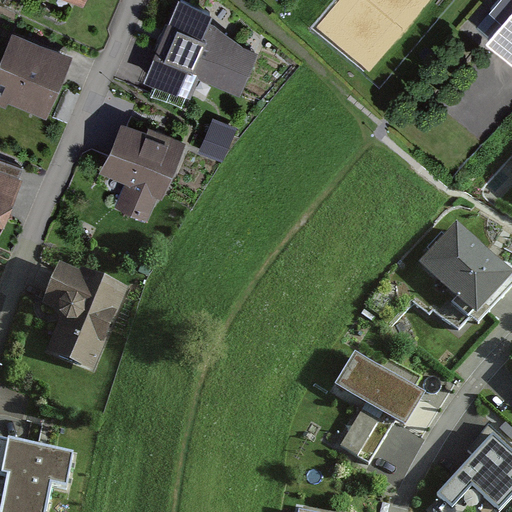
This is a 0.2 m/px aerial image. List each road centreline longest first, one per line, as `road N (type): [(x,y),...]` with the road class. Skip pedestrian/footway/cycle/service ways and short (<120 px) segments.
road 1 (residential): [(134,0),(0,317)]
road 2 (residential): [(511,343),(463,397),(399,507)]
